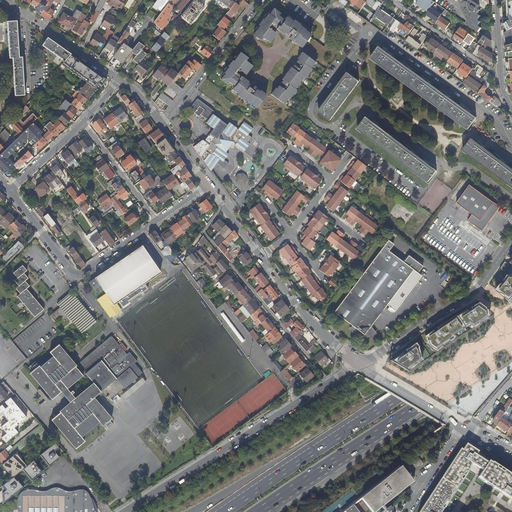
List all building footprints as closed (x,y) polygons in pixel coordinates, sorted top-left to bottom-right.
[(40,0),(37,7),(35,11),(40,15),(46,4),(41,2),(42,0),(44,1),(44,0),(40,0)] [(48,0),(46,4),(40,15),(49,21),(54,11),(50,8),(49,9),(46,8),(47,6),(49,7),(53,0),(58,3),(60,1),(58,0),(48,0)] [(90,21),(93,23),(106,0),(100,0),(97,6),(98,6),(90,20),(89,21),(90,21)] [(110,0),(108,5),(112,7),(113,5),(117,8),(117,7),(121,9),(127,0),(126,0),(110,0)] [(156,0),(153,6),(162,12),(168,4),(170,0),(156,0)] [(189,0),(183,0),(180,5),(183,8),(189,0)] [(236,0),(225,0),(223,3),(230,9),(235,3),(236,0)] [(242,0),(240,3),(246,8),(249,5),(248,4),(246,2),(243,0),(242,0)] [(349,0),(362,9),(363,6),(368,0),(349,0)] [(368,0),(363,6),(374,14),(381,4),(383,2),(380,0),(379,2),(375,0),(368,0)] [(419,0),(417,4),(421,7),(422,7),(429,11),(432,6),(433,4),(435,2),(431,0),(419,0)] [(471,0),(470,0),(469,3),(467,2),(465,5),(466,6),(464,10),(468,13),(465,17),(469,20),(468,22),(467,24),(473,28),(479,32),(481,30),(482,28),(479,26),(482,22),(479,20),(482,16),(479,14),(481,10),(479,9),(481,6),(471,0)] [(471,0),(481,6),(484,8),(487,5),(478,0),(471,0)] [(505,7),(502,8),(503,11),(506,9),(511,5),(511,3),(510,0),(502,0),(504,1),(502,2),(505,7)] [(239,6),(235,3),(230,9),(223,17),(227,20),(231,15),(232,16),(234,15),(233,14),(239,6)] [(170,8),(169,7),(168,6),(169,5),(168,4),(162,12),(160,15),(157,19),(159,21),(161,22),(165,18),(163,17),(170,8)] [(374,15),(383,22),(389,14),(382,10),(384,7),(381,4),(374,14),(374,15)] [(503,18),(507,15),(505,11),(506,11),(510,18),(511,17),(511,5),(506,9),(503,11),(503,18)] [(443,13),(432,6),(429,11),(428,11),(428,13),(426,15),(436,22),(443,13)] [(301,48),(311,35),(304,30),(305,30),(299,25),(299,24),(294,20),(293,21),(287,17),(284,20),(278,16),(280,13),(274,9),(269,15),(268,14),(263,20),(258,25),(259,26),(255,32),(256,33),(254,36),(255,37),(254,37),(258,40),(258,39),(260,41),(262,38),(268,42),(273,36),(272,35),(276,29),(284,35),(285,34),(290,38),(290,39),(301,48)] [(58,22),(72,29),(82,12),(76,10),(72,18),(63,13),(58,22)] [(445,10),(436,23),(446,30),(451,24),(446,20),(448,16),(450,13),(445,10)] [(87,14),(82,11),(82,12),(72,29),(81,35),(84,31),(87,25),(82,22),(85,17),(87,14)] [(389,14),(383,22),(392,28),(392,27),(394,25),(397,20),(389,14)] [(115,19),(108,15),(105,19),(105,21),(105,22),(104,21),(101,25),(108,29),(103,37),(96,33),(93,38),(93,39),(93,40),(92,39),(90,43),(97,48),(100,42),(103,44),(106,40),(109,41),(110,39),(114,33),(112,31),(115,26),(111,24),(115,19)] [(90,20),(85,17),(82,22),(87,25),(84,31),(85,30),(90,21),(89,21),(90,20)] [(227,20),(223,17),(220,21),(222,22),(221,24),(219,22),(217,25),(219,27),(222,30),(225,26),(226,27),(228,25),(227,24),(229,21),(227,20)] [(405,26),(397,20),(394,25),(392,27),(396,29),(397,27),(409,35),(415,27),(408,22),(405,26)] [(19,57),(17,21),(7,21),(8,33),(6,34),(6,42),(8,41),(9,58),(12,58),(13,68),(11,68),(11,76),(13,76),(15,95),(24,95),(22,57),(19,57)] [(224,37),(227,33),(222,30),(219,27),(217,25),(210,33),(219,40),(222,35),(224,37)] [(418,31),(415,28),(406,41),(418,50),(421,45),(427,37),(423,34),(418,42),(413,39),(418,31)] [(454,36),(463,42),(469,34),(460,28),(454,36)] [(126,32),(125,31),(119,39),(122,42),(120,44),(121,45),(123,43),(129,34),(126,32)] [(169,37),(164,32),(159,38),(151,48),(155,52),(157,53),(160,50),(158,48),(165,40),(166,41),(169,37)] [(467,47),(469,48),(471,45),(470,45),(476,36),(470,33),(465,41),(469,44),(467,47)] [(485,48),(490,40),(483,36),(478,43),(485,48)] [(191,48),(198,39),(196,37),(188,46),(191,48)] [(71,54),(48,38),(42,45),(50,51),(49,52),(56,57),(53,61),(60,66),(71,54)] [(425,46),(435,53),(441,45),(430,38),(425,46)] [(117,43),(110,39),(109,41),(105,48),(111,52),(117,43)] [(133,60),(138,64),(141,60),(146,54),(143,51),(143,50),(142,49),(144,46),(139,42),(133,50),(131,51),(136,56),(133,60)] [(482,47),(473,42),(471,45),(469,48),(467,51),(473,55),(476,49),(480,52),(479,55),(490,62),(493,60),(493,54),(482,47)] [(133,50),(123,43),(121,45),(113,57),(122,63),(131,51),(133,50)] [(206,45),(202,51),(201,52),(207,57),(213,50),(206,45)] [(453,54),(441,45),(435,53),(434,55),(437,57),(439,54),(449,60),(453,54)] [(379,47),(375,54),(371,58),(468,129),(470,126),(476,118),(466,110),(459,105),(447,96),(440,91),(427,82),(421,77),(408,68),(401,63),(389,54),(382,49),(379,47)] [(256,109),(266,96),(260,91),(259,93),(256,90),(257,89),(254,87),(253,89),(247,84),(248,83),(240,77),(245,71),(246,72),(250,65),(244,61),(247,58),(245,57),(245,56),(242,53),(241,54),(239,56),(237,55),(233,61),(232,60),(227,67),(223,73),(224,74),(220,80),(226,84),(228,82),(234,87),(232,90),(237,95),(237,96),(243,100),(250,105),(250,104),(256,109)] [(315,62),(302,53),(298,59),(299,60),(292,69),(291,68),(282,80),(283,81),(277,89),(276,89),(271,95),(284,104),(289,98),(290,99),(296,90),(295,89),(304,77),(305,78),(312,69),(311,68),(315,62)] [(464,60),(454,53),(453,54),(449,60),(448,62),(458,69),(464,60)] [(88,87),(82,95),(87,99),(88,100),(94,93),(94,92),(102,81),(95,76),(90,82),(85,77),(87,74),(69,60),(63,68),(83,84),(88,87)] [(149,67),(141,60),(138,64),(135,67),(134,68),(143,75),(149,67)] [(191,63),(188,61),(185,65),(191,70),(195,73),(201,66),(193,60),(191,63)] [(161,65),(168,71),(170,69),(163,63),(161,65)] [(467,78),(473,69),(464,64),(458,72),(461,74),(460,76),(462,78),(464,76),(467,78)] [(168,71),(161,65),(153,75),(155,76),(160,81),(161,79),(168,71)] [(191,70),(185,65),(179,72),(178,74),(181,76),(182,77),(184,78),(188,74),(189,75),(190,74),(189,73),(191,70)] [(177,75),(174,72),(170,69),(168,71),(161,79),(169,85),(169,84),(173,79),(177,75)] [(473,71),(464,83),(478,94),(486,82),(492,74),(489,72),(484,80),(483,79),(480,84),(473,79),(477,74),(473,71)] [(321,109),(319,112),(331,120),(359,81),(348,73),(346,76),(341,83),(326,103),(321,109)] [(183,87),(176,82),(173,79),(169,84),(179,93),(183,87)] [(486,82),(478,94),(490,102),(498,108),(500,105),(497,103),(498,101),(494,98),(493,99),(484,92),(490,85),(486,82)] [(88,87),(83,84),(77,92),(80,93),(82,95),(88,87)] [(167,102),(170,104),(174,99),(164,91),(160,96),(167,102)] [(82,104),(87,99),(82,95),(80,93),(75,99),(82,104)] [(125,94),(121,97),(127,106),(129,104),(130,103),(125,94)] [(162,109),(167,102),(160,96),(155,102),(162,109)] [(78,110),(82,104),(75,99),(71,104),(78,110)] [(201,141),(193,147),(211,171),(217,163),(224,169),(228,163),(224,160),(228,154),(226,152),(233,142),(235,144),(235,145),(244,151),(249,143),(248,142),(252,137),(248,134),(253,128),(244,121),(238,129),(229,122),(227,124),(213,114),(214,111),(197,99),(189,110),(199,117),(200,115),(207,120),(206,122),(213,128),(209,133),(213,136),(208,143),(204,141),(203,140),(201,141)] [(135,113),(137,117),(141,115),(143,113),(134,101),(130,103),(129,104),(133,111),(135,113)] [(115,112),(113,113),(119,121),(127,116),(120,106),(117,109),(118,110),(115,112)] [(71,107),(66,114),(71,118),(76,112),(71,107)] [(65,125),(71,118),(66,114),(64,112),(58,119),(65,125)] [(17,118),(14,120),(24,131),(33,123),(37,118),(33,113),(23,122),(19,118),(18,119),(17,118)] [(110,129),(119,122),(119,121),(113,113),(103,119),(110,129)] [(369,120),(367,118),(358,129),(428,182),(437,171),(434,168),(427,163),(411,151),(404,146),(399,142),(392,137),(376,125),(369,120)] [(98,132),(102,130),(103,129),(104,130),(102,131),(102,132),(104,135),(109,131),(100,119),(92,124),(98,132)] [(14,136),(17,138),(24,131),(14,120),(13,122),(14,122),(11,125),(18,132),(14,136)] [(57,120),(52,124),(59,132),(64,127),(57,120)] [(145,120),(139,124),(141,127),(145,133),(151,129),(145,120)] [(321,155),(322,154),(326,149),(327,148),(313,138),(300,128),(300,127),(293,122),(287,131),(294,136),(294,135),(298,138),(294,142),(301,147),(304,143),(307,145),(308,145),(311,148),(308,152),(314,157),(317,153),(321,155)] [(9,146),(0,154),(0,168),(5,173),(14,165),(7,158),(28,138),(34,144),(42,137),(39,135),(42,132),(33,123),(24,131),(17,138),(11,144),(11,145),(9,146)] [(54,137),(59,132),(52,124),(47,129),(49,130),(53,135),(54,137)] [(152,137),(157,144),(165,138),(158,128),(147,136),(149,139),(152,137)] [(5,130),(1,133),(7,140),(10,134),(5,130)] [(39,149),(53,135),(49,130),(42,137),(34,144),(39,149)] [(0,134),(0,136),(9,146),(11,145),(11,144),(7,140),(1,133),(0,134)] [(209,133),(204,141),(208,143),(213,136),(209,133)] [(149,139),(147,136),(139,142),(146,153),(155,147),(149,139)] [(84,138),(79,142),(87,152),(92,148),(84,138)] [(156,144),(166,157),(175,150),(165,138),(157,144),(156,144)] [(475,141),(472,139),(470,142),(464,150),(511,186),(511,168),(501,160),(494,155),(481,146),(475,141)] [(117,143),(116,142),(109,147),(117,158),(120,155),(123,153),(119,147),(121,146),(124,144),(122,140),(119,141),(117,143)] [(69,147),(67,149),(68,150),(73,157),(75,160),(76,160),(78,158),(75,155),(82,149),(76,141),(69,147)] [(68,165),(75,160),(73,157),(68,150),(61,156),(68,165)] [(168,160),(165,162),(167,165),(170,163),(179,156),(175,150),(166,157),(168,160)] [(19,167),(32,155),(28,151),(15,163),(19,167)] [(335,155),(329,151),(325,156),(320,162),(332,171),(344,155),(338,151),(335,155)] [(121,163),(128,173),(134,169),(136,168),(141,163),(136,156),(133,158),(131,155),(124,160),(125,161),(121,163)] [(299,175),(300,174),(304,168),(305,167),(301,164),(301,163),(298,161),(297,161),(290,155),(284,164),(286,166),(285,167),(296,175),(297,173),(299,175)] [(98,164),(95,166),(99,172),(100,172),(100,173),(108,167),(100,156),(95,160),(98,164)] [(174,168),(170,170),(173,174),(174,175),(175,173),(184,167),(186,166),(179,156),(170,163),(173,166),(176,164),(177,165),(174,168)] [(344,178),(342,176),(339,180),(350,187),(366,166),(357,160),(355,163),(353,161),(348,168),(350,169),(349,170),(345,176),(344,178)] [(63,174),(56,164),(50,168),(52,171),(57,178),(63,174)] [(187,172),(184,167),(175,173),(177,175),(178,175),(180,177),(181,177),(187,172)] [(130,175),(135,182),(139,179),(137,176),(138,175),(137,173),(139,172),(136,168),(134,169),(135,171),(134,172),(130,175)] [(306,170),(302,175),(301,177),(303,178),(302,179),(313,188),(314,186),(316,188),(322,180),(318,176),(315,174),(307,168),(306,170)] [(55,194),(65,187),(59,180),(57,178),(52,171),(44,178),(55,194)] [(181,181),(182,183),(189,178),(191,176),(189,174),(187,172),(181,177),(182,178),(183,179),(182,180),(181,181)] [(242,173),(238,174),(235,178),(236,182),(239,185),(244,184),(246,180),(246,176),(242,173)] [(167,187),(169,190),(173,187),(172,187),(174,185),(174,186),(179,183),(174,175),(173,174),(163,182),(167,187)] [(153,183),(156,187),(162,182),(159,178),(153,183)] [(194,185),(189,178),(182,183),(180,184),(184,189),(188,186),(189,188),(194,185)] [(148,188),(149,187),(147,184),(143,179),(139,182),(141,185),(142,187),(144,190),(148,188)] [(263,188),(265,190),(267,192),(266,193),(272,198),(273,196),(274,197),(277,200),(284,191),(269,180),(263,188)] [(334,211),(349,191),(337,182),(335,186),(339,189),(334,196),(330,193),(325,199),(329,202),(326,206),(334,211)] [(36,189),(41,195),(42,196),(49,190),(44,183),(41,185),(40,184),(39,184),(40,185),(36,188),(36,189)] [(118,186),(115,183),(112,185),(114,188),(116,187),(119,191),(123,187),(122,185),(121,183),(118,186)] [(500,207),(470,185),(457,203),(473,215),(468,221),(483,231),(500,207)] [(77,195),(70,186),(66,189),(74,200),(77,197),(76,195),(77,195)] [(129,194),(123,187),(119,191),(117,192),(118,194),(121,197),(122,199),(125,197),(125,198),(127,197),(126,196),(129,194)] [(167,187),(155,195),(160,201),(162,203),(173,196),(169,190),(167,187)] [(158,203),(160,201),(155,195),(152,190),(150,191),(149,192),(147,193),(148,196),(149,195),(154,202),(156,200),(158,203)] [(307,202),(309,199),(298,190),(282,210),(290,216),(293,212),(297,215),(302,209),(297,206),(303,199),(307,202)] [(100,203),(101,205),(106,200),(107,202),(113,198),(118,194),(117,192),(116,192),(109,197),(106,194),(98,200),(100,203)] [(118,199),(121,197),(118,194),(113,198),(107,202),(109,204),(110,205),(113,203),(114,205),(118,210),(120,213),(117,215),(119,217),(121,215),(125,213),(128,210),(127,208),(125,209),(117,199),(117,198),(118,199)] [(81,200),(80,201),(77,203),(79,206),(81,209),(83,212),(85,214),(87,212),(86,209),(89,207),(84,200),(82,201),(81,200)] [(104,208),(109,204),(107,202),(106,200),(101,205),(100,205),(102,208),(103,209),(104,208)] [(202,207),(196,211),(198,213),(200,217),(212,207),(206,200),(200,205),(202,207)] [(48,213),(42,205),(41,204),(40,205),(40,206),(39,207),(40,208),(38,210),(42,215),(41,217),(42,218),(44,216),(48,213)] [(280,234),(278,231),(277,230),(279,228),(275,222),(273,224),(272,223),(270,220),(271,219),(267,214),(268,214),(265,211),(260,204),(251,210),(253,212),(251,213),(259,224),(261,223),(262,225),(261,226),(272,241),(280,234)] [(370,230),(373,233),(378,227),(379,226),(352,206),(347,213),(350,216),(347,220),(353,225),(356,221),(364,226),(360,230),(367,235),(370,230)] [(106,211),(104,212),(102,214),(104,216),(113,209),(111,207),(106,211)] [(132,213),(131,210),(122,217),(124,219),(129,226),(130,225),(131,226),(132,225),(131,224),(133,223),(139,218),(134,211),(132,213)] [(192,223),(200,217),(198,213),(196,211),(195,210),(192,212),(190,213),(186,216),(192,223)] [(305,240),(304,241),(302,244),(311,250),(316,243),(312,240),(318,232),(317,231),(319,229),(320,230),(327,220),(326,219),(328,217),(320,210),(316,214),(313,217),(314,218),(308,225),(309,226),(307,229),(306,230),(304,229),(302,232),(306,235),(303,238),(305,240)] [(15,219),(7,211),(6,213),(0,218),(0,222),(6,228),(10,224),(15,219)] [(57,234),(62,231),(48,213),(44,216),(57,234)] [(183,229),(192,223),(186,216),(186,215),(182,218),(183,219),(181,220),(178,222),(183,229)] [(99,224),(93,216),(89,219),(95,227),(99,224)] [(213,226),(219,232),(225,225),(221,222),(223,220),(221,218),(219,219),(213,226)] [(21,225),(15,219),(10,224),(16,230),(21,225)] [(176,237),(184,231),(183,229),(178,222),(170,228),(176,237)] [(25,228),(22,224),(21,225),(16,230),(12,234),(15,238),(18,235),(20,234),(25,228)] [(211,239),(218,247),(222,242),(232,232),(225,225),(219,232),(211,239)] [(167,244),(177,238),(176,237),(170,228),(161,235),(167,244)] [(99,233),(96,229),(87,236),(95,247),(105,240),(99,233)] [(105,229),(99,233),(105,240),(109,246),(115,242),(105,229)] [(235,238),(238,235),(234,230),(232,232),(222,242),(218,247),(224,254),(229,249),(228,248),(226,250),(221,245),(223,243),(225,245),(233,237),(235,238)] [(355,258),(356,257),(360,251),(356,249),(359,244),(353,240),(350,244),(343,239),(346,234),(340,230),(337,234),(333,231),(327,239),(355,258)] [(156,233),(154,231),(148,235),(154,243),(158,241),(159,242),(161,240),(160,239),(161,239),(158,235),(159,234),(157,232),(156,233)] [(21,247),(24,245),(19,240),(1,257),(3,260),(11,253),(12,254),(18,248),(16,247),(18,245),(21,247)] [(374,323),(387,306),(396,312),(422,277),(418,274),(423,267),(422,266),(419,264),(409,256),(404,263),(389,252),(394,245),(389,241),(335,312),(335,313),(336,314),(353,327),(351,330),(355,333),(358,335),(359,336),(361,337),(364,337),(367,337),(369,337),(372,336),(374,334),(370,329),(374,323)] [(241,249),(236,242),(229,249),(224,254),(230,261),(235,257),(237,255),(243,250),(241,249)] [(320,300),(322,299),(328,294),(323,287),(322,288),(320,285),(319,284),(321,283),(316,276),(314,278),(313,277),(311,274),(312,272),(309,268),(310,268),(307,265),(301,258),(299,259),(297,256),(296,255),(298,253),(294,247),(291,249),(290,247),(288,244),(280,251),(291,265),(293,264),(294,266),(293,267),(301,277),(302,276),(304,279),(302,280),(314,295),(314,294),(320,300)] [(142,245),(90,282),(92,285),(144,249),(142,245)] [(177,257),(168,245),(164,248),(165,249),(161,252),(169,262),(177,257)] [(79,255),(78,253),(73,247),(69,250),(72,254),(73,255),(75,258),(75,259),(82,268),(86,265),(79,255)] [(200,248),(197,251),(207,263),(208,264),(210,262),(208,258),(200,248)] [(111,317),(114,314),(117,312),(121,309),(116,302),(119,301),(123,308),(130,303),(129,301),(148,288),(145,283),(160,272),(144,249),(92,285),(97,292),(101,289),(100,287),(101,286),(106,293),(97,299),(111,317)] [(239,260),(240,262),(241,261),(246,266),(250,262),(253,260),(244,251),(238,256),(240,259),(239,260)] [(192,271),(202,262),(194,252),(192,254),(191,253),(185,257),(186,259),(184,261),(192,271)] [(210,256),(224,272),(225,271),(227,270),(219,260),(220,259),(214,252),(210,256)] [(339,263),(340,261),(332,255),(329,259),(328,259),(326,262),(321,270),(329,276),(331,274),(332,275),(340,264),(339,263)] [(214,275),(216,274),(213,270),(208,264),(207,263),(203,267),(211,277),(214,275)] [(35,317),(44,309),(27,289),(30,286),(25,281),(28,278),(24,273),(27,270),(23,265),(13,273),(18,278),(15,280),(19,286),(16,288),(20,293),(17,296),(35,317)] [(260,273),(255,267),(247,272),(248,274),(249,273),(251,275),(246,279),(248,282),(253,278),(254,278),(260,273)] [(215,268),(213,270),(216,274),(218,276),(219,276),(224,272),(220,268),(219,270),(217,271),(215,268)] [(219,282),(224,288),(227,286),(232,281),(225,271),(224,272),(219,276),(222,279),(219,282)] [(511,272),(506,272),(494,288),(508,299),(511,300),(511,272)] [(254,290),(257,292),(261,288),(265,285),(268,283),(261,273),(260,273),(254,278),(260,285),(254,290)] [(207,284),(202,278),(197,282),(202,288),(207,284)] [(330,282),(336,286),(339,283),(332,278),(330,282)] [(232,291),(235,295),(237,294),(243,289),(235,279),(232,281),(227,286),(229,288),(230,287),(232,291)] [(256,293),(262,299),(265,297),(267,296),(269,294),(270,294),(274,291),(271,286),(268,283),(265,285),(261,288),(257,292),(256,293)] [(235,295),(243,305),(251,298),(243,289),(237,294),(235,295)] [(277,295),(274,291),(270,294),(269,294),(267,296),(269,297),(270,296),(272,299),(269,302),(267,299),(265,297),(262,299),(265,303),(267,305),(272,301),(278,296),(277,295)] [(67,316),(83,333),(96,321),(72,292),(58,304),(61,308),(51,316),(58,324),(67,316)] [(245,313),(239,319),(242,322),(251,314),(253,313),(259,308),(251,298),(243,305),(236,311),(234,313),(236,315),(242,310),(245,313)] [(277,312),(275,314),(276,316),(278,319),(281,316),(289,310),(286,306),(283,302),(281,300),(273,307),(277,312)] [(480,300),(425,334),(428,344),(438,351),(454,339),(456,335),(455,333),(468,324),(472,327),(490,315),(490,309),(480,300)] [(226,303),(234,313),(236,311),(228,301),(226,303)] [(259,321),(261,323),(265,319),(262,315),(263,313),(259,308),(253,313),(251,314),(254,317),(256,320),(256,319),(258,322),(259,321)] [(261,323),(269,332),(274,327),(275,327),(267,317),(265,319),(261,323)] [(294,337),(298,334),(298,333),(304,327),(296,320),(293,324),(296,327),(292,332),(288,327),(293,322),(290,319),(285,324),(284,325),(285,327),(289,331),(294,337)] [(353,327),(349,331),(357,337),(358,338),(361,338),(367,339),(370,338),(373,337),(375,336),(377,334),(372,328),(375,323),(374,323),(370,329),(374,334),(372,336),(369,337),(367,337),(364,337),(361,337),(359,336),(358,335),(355,333),(351,330),(353,327)] [(282,337),(274,327),(269,332),(265,335),(273,345),(282,337)] [(262,338),(254,328),(250,332),(257,342),(262,338)] [(310,348),(298,334),(294,337),(297,341),(306,351),(308,349),(310,348)] [(60,391),(69,402),(59,411),(60,412),(51,420),(75,448),(84,441),(81,437),(99,422),(102,425),(111,418),(96,400),(103,394),(110,403),(113,401),(111,398),(119,392),(121,390),(132,381),(134,379),(142,372),(135,363),(138,361),(130,352),(127,354),(112,336),(77,365),(59,344),(50,352),(53,356),(40,367),(39,365),(30,373),(51,399),(60,391)] [(278,349),(282,354),(290,347),(291,346),(285,339),(279,344),(281,346),(278,349)] [(416,342),(391,359),(409,370),(423,359),(419,345),(416,342)] [(267,343),(262,347),(265,352),(270,347),(267,343)] [(273,351),(270,347),(265,352),(268,356),(273,351)] [(294,352),(290,347),(282,354),(281,354),(289,364),(290,363),(293,360),(298,357),(295,354),(296,353),(295,352),(294,352)] [(328,360),(321,351),(315,357),(322,366),(328,360)] [(304,365),(298,357),(293,360),(290,363),(291,364),(295,369),(297,371),(304,365)] [(288,367),(287,365),(282,370),(280,371),(288,381),(292,378),(285,369),(288,367)] [(301,375),(302,376),(306,381),(313,376),(307,368),(300,374),(301,375)] [(121,390),(119,392),(125,399),(146,382),(141,376),(135,380),(134,379),(132,381),(133,382),(123,391),(121,390)] [(299,386),(293,377),(292,378),(288,381),(295,389),(299,386)] [(0,401),(7,395),(9,398),(14,394),(3,381),(0,383),(0,401)] [(39,389),(37,391),(44,400),(38,406),(40,408),(49,401),(39,389)] [(495,422),(492,427),(495,429),(498,425),(502,418),(506,412),(507,411),(505,410),(504,412),(501,410),(497,416),(496,417),(493,421),(495,422)] [(502,418),(507,421),(511,415),(506,412),(502,418)] [(498,425),(503,428),(507,421),(502,418),(498,425)] [(511,425),(511,423),(507,421),(503,428),(508,431),(509,430),(511,426),(511,425)] [(44,430),(40,425),(13,447),(11,444),(0,453),(0,460),(3,464),(11,457),(18,451),(37,436),(44,430)] [(40,440),(47,434),(44,430),(37,436),(40,440)] [(54,443),(39,456),(47,466),(58,457),(54,451),(58,448),(54,443)] [(440,511),(441,511),(442,511),(449,499),(452,493),(453,494),(457,488),(456,487),(460,482),(461,482),(468,470),(471,464),(472,463),(483,470),(479,477),(485,481),(484,482),(496,489),(497,489),(511,498),(511,477),(506,474),(507,473),(495,465),(495,466),(477,454),(478,452),(467,445),(463,450),(461,449),(419,511),(440,511)] [(23,457),(18,451),(11,457),(3,464),(2,465),(13,478),(14,477),(23,469),(26,467),(20,459),(23,457)] [(414,470),(422,464),(419,459),(410,464),(414,470)] [(26,467),(23,469),(32,480),(42,472),(33,461),(26,467)] [(371,511),(413,480),(400,464),(339,511),(371,511)] [(13,478),(3,486),(6,490),(4,493),(4,503),(22,487),(14,477),(13,478)] [(87,499),(87,494),(69,494),(69,496),(22,495),(22,511),(64,511),(65,510),(87,510),(87,505),(87,499)]
